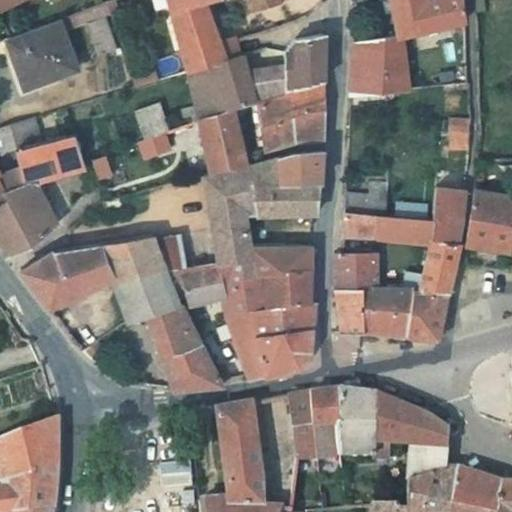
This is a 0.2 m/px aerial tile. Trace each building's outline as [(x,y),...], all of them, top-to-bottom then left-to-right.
[(215,49),(211,36),(199,0),(162,0),(165,8),(180,60),(215,49)] [(382,0),(386,28),(401,26),(454,13),(451,0),(382,0)] [(95,55),(116,47),(102,7),(81,14),(95,55)] [(0,63),(9,60),(16,82),(58,67),(41,17),(0,31),(0,63)] [(273,51),(277,87),(316,76),(316,59),(316,37),(317,26),(301,28),(287,32),(284,34),(273,43),(273,51)] [(386,28),(377,29),(342,32),(340,85),(401,81),(401,26),(386,28)] [(211,36),(215,49),(229,45),(226,33),(211,36)] [(248,94),(277,87),(273,51),(254,55),(251,39),(236,44),(248,94)] [(215,49),(180,60),(191,109),(209,105),(223,101),(248,94),(236,44),(229,45),(215,49)] [(0,75),(4,86),(16,82),(9,60),(0,63),(0,75)] [(315,103),(316,76),(277,87),(248,94),(259,139),(287,132),(286,104),(315,103)] [(223,101),(236,145),(254,141),(259,139),(248,94),(223,101)] [(191,109),(203,163),(239,155),(236,145),(223,101),(209,105),(191,109)] [(314,124),(315,103),(286,104),(287,132),(314,132),(314,124)] [(0,145),(10,142),(34,134),(26,107),(0,116),(0,145)] [(458,115),(441,112),(440,122),(458,124),(458,115)] [(457,141),(458,124),(440,122),(434,122),(433,131),(439,132),(438,139),(457,141)] [(28,173),(72,156),(71,153),(64,125),(34,134),(10,142),(20,172),(27,171),(28,173)] [(133,130),(125,133),(127,141),(149,133),(146,126),(133,130)] [(236,145),(239,155),(257,152),(254,141),(236,145)] [(0,177),(20,172),(10,142),(0,145),(0,177)] [(239,155),(245,175),(310,178),(313,153),(314,144),(295,145),(277,148),(258,151),(257,152),(239,155)] [(71,153),(72,156),(80,184),(92,180),(82,149),(71,153)] [(190,231),(194,256),(215,253),(230,251),(245,250),(242,236),(237,207),(234,182),(246,179),(245,175),(239,155),(203,163),(193,165),(201,216),(196,217),(197,226),(203,226),(203,229),(190,231)] [(436,179),(437,165),(426,164),(421,208),(419,230),(444,232),(451,181),(436,179)] [(43,216),(41,210),(28,173),(27,171),(20,172),(0,177),(0,242),(21,234),(43,216)] [(307,210),(310,178),(245,175),(246,179),(234,182),(237,207),(307,210)] [(347,187),(346,203),(369,205),(378,205),(379,190),(347,187)] [(460,189),(454,235),(498,243),(505,203),(469,197),(471,190),(460,189)] [(387,206),(413,207),(414,196),(389,195),(387,206)] [(369,205),(346,203),(334,202),(328,201),(327,215),(331,221),(367,225),(369,205)] [(511,202),(505,203),(498,243),(511,242),(511,202)] [(419,230),(421,208),(413,207),(387,206),(378,205),(369,205),(367,225),(419,230)] [(115,308),(136,303),(170,292),(160,273),(161,272),(157,261),(142,225),(62,238),(42,240),(11,258),(38,297),(100,269),(115,308)] [(419,230),(416,252),(439,254),(444,232),(419,230)] [(248,265),(253,296),(299,294),(300,272),(301,238),(242,236),(245,250),(230,251),(232,267),(248,265)] [(345,323),(358,323),(362,282),(365,245),(345,245),(346,239),(331,238),(330,245),(324,245),(324,271),(324,283),(334,323),(345,323)] [(176,289),(213,287),(216,299),(243,297),(253,296),(248,265),(232,267),(230,251),(215,253),(194,256),(157,261),(161,272),(169,271),(176,289)] [(434,284),(439,254),(416,252),(414,267),(411,285),(434,284)] [(396,284),(362,282),(358,323),(388,324),(395,326),(401,285),(411,285),(414,267),(398,266),(396,284)] [(428,324),(434,284),(411,285),(401,285),(395,326),(418,330),(427,332),(428,324)] [(170,292),(136,303),(164,379),(214,376),(213,371),(190,330),(186,322),(170,292)] [(253,296),(243,297),(249,326),(302,323),(303,310),(303,294),(299,294),(253,296)] [(241,369),(256,366),(249,326),(243,297),(216,299),(222,320),(240,366),(241,369)] [(302,339),(302,323),(249,326),(256,366),(287,360),(302,339)] [(505,404),(511,404),(511,409),(511,349),(502,351),(504,363),(499,364),(505,404)] [(307,453),(309,467),(337,466),(336,451),(332,384),(316,385),(299,387),(307,453)] [(355,386),(332,384),(336,451),(354,450),(356,466),(367,465),(369,501),(395,499),(397,478),(437,457),(437,438),(437,430),(428,421),(414,408),(401,404),(355,386)] [(282,455),(307,453),(299,387),(276,390),(282,455)] [(267,511),(269,509),(287,507),(282,455),(243,460),(241,447),(250,446),(248,433),(239,433),(234,397),(204,403),(213,486),(187,491),(188,511),(267,511)] [(47,411),(47,407),(0,424),(0,502),(1,502),(40,497),(44,468),(46,440),(47,411)] [(369,511),(441,511),(450,465),(441,460),(437,457),(397,478),(395,499),(369,501),(369,511)] [(455,466),(450,465),(441,511),(485,511),(492,476),(485,474),(455,466)] [(485,511),(511,511),(511,479),(506,479),(492,476),(485,511)] [(38,511),(40,497),(1,502),(3,511),(38,511)]
